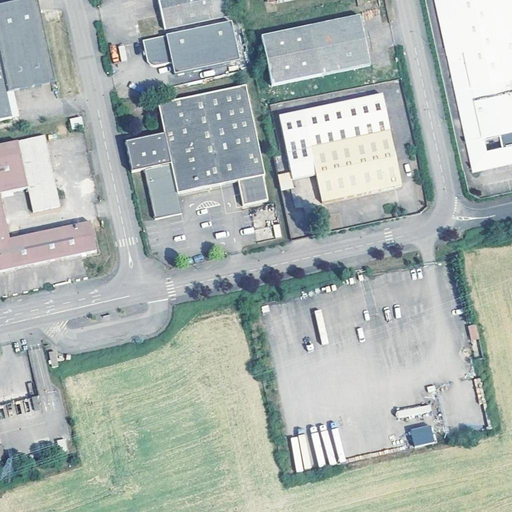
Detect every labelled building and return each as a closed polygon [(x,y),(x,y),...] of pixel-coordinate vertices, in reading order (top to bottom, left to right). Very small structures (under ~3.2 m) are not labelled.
[(42,13),(39,0),(25,0),(0,5),(0,121),(12,118),(7,93),(56,83),(42,13)] [(227,0),(157,0),(164,30),(230,15),(227,0)] [(511,0),(436,0),(474,170),(511,161),(511,0)] [(370,66),(360,17),(262,38),(273,87),(370,66)] [(240,60),(232,22),(143,41),(147,60),(148,62),(149,63),(151,65),(152,65),(154,66),(156,66),(172,63),(175,75),(240,60)] [(268,201),(263,176),(265,176),(246,86),(158,105),(164,135),(125,144),(131,174),(143,171),(154,221),(181,215),(177,195),(238,182),(242,206),(268,201)] [(294,182),(316,177),(322,203),(402,186),(382,95),(279,117),(292,173),(294,182)] [(72,130),(82,128),(80,119),(70,121),(72,130)] [(90,223),(9,240),(0,202),(0,194),(27,189),(32,213),(59,207),(44,136),(0,145),(0,273),(96,252),(90,223)] [(292,173),(278,176),(281,193),(295,190),(294,182),(292,173)] [(273,225),(275,237),(281,236),(279,224),(273,225)] [(476,326),(468,327),(471,340),(478,339),(476,326)] [(410,429),(414,447),(435,442),(431,425),(410,429)]
